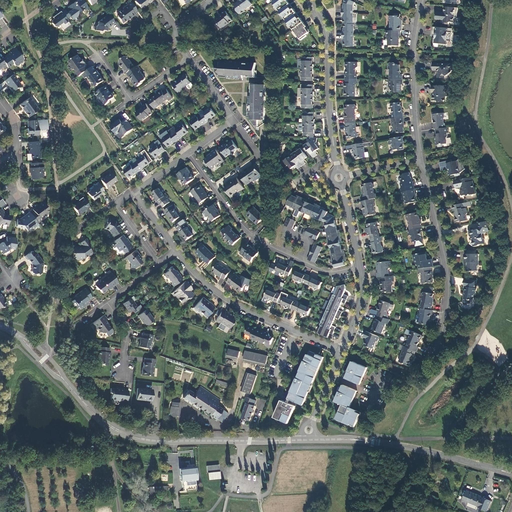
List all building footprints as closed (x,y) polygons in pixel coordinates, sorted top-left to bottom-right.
[(88,8),(81,0),(76,0),(77,0),(67,7),(71,12),(73,11),(76,14),(77,14),(83,10),(84,11),(88,8)] [(137,12),(129,0),(125,3),(127,5),(122,8),(123,9),(119,12),(121,15),(117,17),(122,24),(129,18),(130,18),(134,15),(137,12)] [(153,0),(137,0),(135,2),(140,9),(142,9),(152,2),(151,1),(152,1),(153,0)] [(240,0),(241,0),(235,5),(238,9),(237,11),(240,14),(242,14),(246,11),(245,10),(253,5),(249,0),(240,0)] [(289,5),(291,4),(287,0),(286,1),(285,0),(277,0),(273,3),(280,12),(289,5)] [(342,8),(342,13),(353,13),(353,5),(355,2),(350,0),(345,0),(344,3),(344,8),(342,8)] [(291,8),(289,5),(280,12),(287,21),(296,15),(297,14),(294,9),(293,10),(291,8)] [(458,8),(445,7),(445,10),(444,13),(436,13),(436,19),(444,20),(443,24),(449,25),(449,23),(451,22),(454,22),(454,17),(457,18),(458,8)] [(70,18),(64,9),(60,12),(61,14),(59,15),(57,14),(52,17),(54,19),(51,21),(51,23),(53,27),(56,27),(62,23),(63,25),(68,22),(66,20),(70,18)] [(217,19),(216,21),(222,29),(233,21),(226,11),(222,14),(223,15),(221,17),(219,17),(217,19)] [(353,24),(353,13),(342,13),(342,17),(344,17),(344,24),(353,24)] [(114,23),(108,14),(98,22),(97,25),(96,26),(95,31),(100,32),(101,31),(106,31),(107,27),(108,26),(109,27),(114,23)] [(390,22),(390,31),(401,31),(402,31),(402,20),(401,19),(401,14),(395,14),(395,16),(391,16),(389,17),(389,20),(390,22)] [(301,18),(299,19),(296,15),(287,21),(293,30),(304,23),(301,18)] [(306,35),(309,33),(305,27),(306,26),(304,23),(293,30),(301,41),(307,36),(306,35)] [(354,24),(353,24),(344,24),(344,31),(343,31),(343,35),(354,35),(354,24)] [(452,29),(433,27),(433,35),(436,35),(435,38),(434,38),(433,43),(439,44),(439,45),(447,46),(447,41),(451,41),(452,29)] [(390,31),(387,31),(387,39),(388,40),(388,46),(399,46),(400,39),(398,39),(398,36),(401,36),(401,31),(390,31)] [(354,46),(354,35),(343,35),(343,39),(344,39),(344,46),(354,46)] [(6,67),(7,68),(13,64),(14,66),(17,66),(22,63),(23,59),(20,56),(20,55),(19,53),(18,53),(15,49),(9,54),(11,57),(9,58),(6,56),(1,60),(6,67)] [(77,56),(69,62),(71,64),(71,66),(74,70),(75,69),(77,73),(76,73),(79,77),(82,75),(89,70),(86,66),(87,66),(83,59),(82,60),(80,58),(79,59),(77,56)] [(125,70),(127,74),(136,68),(128,57),(125,57),(120,60),(120,62),(122,65),(124,67),(125,70)] [(298,69),(302,69),(314,69),(314,65),(312,65),(312,62),(314,62),(314,58),(302,58),(302,60),(298,60),(298,69)] [(228,63),(219,62),(219,66),(220,66),(220,69),(214,68),(214,69),(215,69),(215,71),(218,76),(220,76),(219,77),(243,79),(242,80),(243,80),(243,75),(247,76),(247,77),(256,78),(255,69),(256,63),(248,63),(248,64),(244,64),(244,62),(226,61),(228,62),(228,63)] [(358,63),(345,63),(345,64),(345,67),(347,69),(347,75),(345,75),(345,80),(357,80),(357,75),(356,75),(356,69),(358,68),(358,63)] [(390,63),(388,65),(388,68),(390,70),(390,80),(402,80),(403,75),(400,75),(400,74),(402,73),(400,71),(400,65),(396,65),(394,63),(390,63)] [(453,64),(432,64),(432,71),(437,71),(438,72),(437,73),(437,79),(445,79),(445,76),(447,76),(451,72),(451,70),(453,70),(453,64)] [(96,70),(94,66),(93,67),(89,70),(82,75),(85,78),(88,77),(90,80),(92,80),(95,86),(97,86),(104,81),(100,75),(101,75),(97,70),(96,70)] [(136,68),(127,74),(130,78),(131,77),(135,83),(134,84),(136,86),(138,87),(142,84),(143,82),(145,80),(145,78),(140,70),(141,70),(139,66),(136,68)] [(314,69),(302,69),(302,81),(313,82),(313,78),(312,78),(312,75),(313,75),(314,69)] [(13,75),(4,81),(12,92),(20,86),(13,75)] [(173,85),(179,94),(183,91),(182,89),(191,83),(189,79),(189,77),(187,75),(185,75),(182,77),(182,78),(176,82),(176,83),(173,85)] [(357,80),(345,80),(345,84),(344,84),(344,89),(345,89),(345,93),(345,97),(355,97),(355,85),(357,85),(357,80)] [(390,80),(389,80),(389,88),(390,89),(391,89),(391,93),(401,93),(401,85),(402,85),(402,80),(390,80)] [(260,85),(251,83),(251,93),(252,93),(252,97),(249,96),(249,104),(249,116),(251,116),(251,120),(258,131),(258,128),(259,127),(264,124),(262,122),(262,120),(265,120),(265,97),(264,97),(264,93),(265,93),(266,85),(260,85)] [(311,85),(302,85),(302,97),(314,97),(314,92),(313,92),(313,89),(314,89),(314,85),(311,85)] [(109,90),(106,86),(96,93),(102,102),(103,102),(106,106),(110,102),(111,100),(114,98),(115,96),(113,93),(111,93),(110,94),(108,91),(109,90)] [(446,86),(431,86),(431,93),(433,93),(433,95),(432,96),(432,101),(437,101),(438,102),(443,102),(445,100),(445,97),(446,96),(446,86)] [(159,94),(154,97),(160,105),(168,100),(169,101),(173,98),(167,89),(163,92),(162,91),(159,93),(159,94)] [(314,97),(302,97),(302,108),(314,109),(314,105),(312,105),(312,102),(314,102),(314,97)] [(38,110),(29,98),(19,105),(28,117),(38,110)] [(391,104),(390,105),(391,108),(392,109),(393,119),(403,118),(403,114),(402,109),(401,109),(401,103),(391,104)] [(153,113),(146,104),(143,107),(143,108),(136,113),(141,120),(143,121),(153,113)] [(355,105),(344,106),(345,112),(345,111),(346,114),(345,114),(345,124),(346,124),(356,123),(355,111),(356,109),(356,106),(355,105)] [(202,117),(207,123),(210,121),(209,121),(213,118),(213,117),(216,115),(211,108),(204,113),(202,110),(199,112),(202,117)] [(311,113),(304,112),(303,124),(315,124),(315,120),(314,120),(314,117),(315,117),(315,113),(311,113)] [(433,125),(433,130),(435,129),(445,128),(445,124),(444,124),(443,119),(444,118),(443,113),(439,114),(437,112),(433,113),(432,114),(432,117),(433,118),(434,120),(433,120),(434,125),(433,125)] [(203,126),(207,123),(202,117),(199,119),(198,117),(191,123),(195,129),(198,127),(199,128),(203,125),(203,126)] [(393,119),(391,119),(392,126),(393,128),(394,134),(404,133),(403,126),(404,126),(403,118),(393,119)] [(116,125),(112,128),(117,135),(120,133),(124,134),(125,135),(134,129),(127,119),(122,122),(122,124),(121,124),(119,121),(117,123),(116,125)] [(37,121),(28,121),(28,129),(27,129),(27,134),(33,134),(33,136),(39,136),(38,126),(37,126),(37,121)] [(356,123),(346,124),(346,128),(346,132),(347,132),(348,140),(352,139),(352,138),(357,138),(358,137),(358,133),(357,133),(356,123)] [(315,124),(303,124),(300,124),(300,130),(301,132),(304,132),(304,136),(308,136),(314,136),(314,129),(316,130),(316,124),(315,124)] [(171,130),(179,140),(182,138),(182,137),(186,135),(185,134),(188,132),(183,125),(176,130),(174,128),(171,130)] [(445,128),(435,129),(436,135),(437,134),(437,137),(437,138),(435,138),(436,145),(438,147),(441,147),(443,144),(447,144),(446,138),(447,137),(447,133),(449,133),(448,128),(445,128)] [(175,143),(179,140),(171,130),(168,132),(169,135),(162,140),(167,147),(170,144),(171,145),(175,143)] [(402,137),(390,139),(391,144),(392,145),(393,151),(399,150),(400,151),(404,150),(402,142),(403,142),(402,137)] [(308,144),(308,143),(304,145),(308,151),(314,158),(318,155),(317,153),(315,152),(317,151),(320,149),(316,143),(317,142),(317,138),(314,138),(311,138),(311,142),(308,144)] [(225,145),(220,148),(227,157),(230,155),(235,156),(235,151),(238,149),(232,141),(228,144),(228,145),(226,146),(225,145)] [(41,142),(28,143),(28,148),(29,148),(30,152),(29,152),(29,155),(31,154),(31,159),(41,158),(40,146),(41,146),(41,142)] [(363,143),(352,145),(353,149),(352,149),(353,154),(355,154),(356,159),(365,158),(364,146),(363,143)] [(163,154),(166,151),(161,144),(158,147),(157,146),(150,151),(155,157),(158,155),(158,156),(162,153),(163,154)] [(308,151),(304,145),(301,148),(301,149),(297,152),(296,151),(293,154),(302,166),(306,164),(305,162),(304,160),(305,159),(308,157),(305,153),(308,151)] [(136,165),(141,171),(143,169),(147,166),(146,165),(150,163),(150,164),(154,161),(146,150),(142,153),(144,156),(138,161),(136,159),(133,161),(136,165)] [(220,165),(224,162),(216,150),(211,154),(212,155),(205,160),(211,169),(213,170),(215,168),(216,166),(219,163),(220,165)] [(285,160),(282,160),(282,162),(286,168),(289,165),(292,169),(294,167),(296,166),(297,167),(298,169),(302,166),(293,154),(290,156),(290,157),(285,160)] [(449,161),(439,163),(440,168),(447,166),(447,170),(448,171),(447,171),(447,172),(448,173),(449,173),(449,174),(450,174),(450,175),(451,175),(451,176),(455,175),(455,177),(458,176),(460,176),(460,174),(465,170),(463,166),(464,165),(460,159),(457,161),(455,162),(455,163),(454,163),(454,164),(454,165),(453,165),(452,162),(452,160),(449,161)] [(42,163),(31,163),(31,168),(30,168),(30,173),(31,173),(31,180),(38,180),(38,178),(42,178),(42,173),(43,172),(43,168),(42,167),(42,163)] [(137,174),(141,171),(136,165),(132,167),(131,166),(124,171),(129,177),(132,175),(133,176),(137,173),(137,174)] [(240,176),(247,185),(254,180),(254,178),(260,174),(254,166),(244,174),(244,173),(240,176)] [(190,181),(191,182),(195,179),(189,172),(187,168),(177,176),(180,180),(182,181),(184,184),(189,180),(190,181)] [(116,181),(110,173),(101,180),(107,190),(111,187),(110,186),(116,181)] [(410,173),(405,174),(404,175),(400,176),(401,182),(400,183),(401,188),(402,191),(402,192),(415,190),(413,182),(412,181),(410,173)] [(472,177),(453,181),(455,189),(461,187),(462,189),(462,190),(461,190),(460,192),(460,195),(462,196),(465,195),(467,196),(476,194),(472,177)] [(224,189),(230,198),(232,198),(235,196),(235,194),(240,191),(241,192),(244,190),(237,179),(234,181),(233,180),(229,184),(224,189)] [(100,194),(104,191),(98,183),(89,189),(90,191),(87,194),(89,197),(90,197),(93,201),(101,195),(100,194)] [(372,183),(362,185),(364,192),(363,192),(364,197),(365,197),(366,201),(374,199),(377,198),(376,194),(374,194),(373,189),(374,187),(374,184),(372,183)] [(203,191),(200,186),(191,192),(198,201),(196,202),(199,205),(208,198),(206,195),(207,195),(204,191),(203,191)] [(163,208),(170,203),(168,200),(169,199),(167,196),(165,197),(159,189),(152,194),(155,199),(156,198),(161,205),(163,208)] [(415,190),(402,192),(403,197),(404,197),(406,204),(416,202),(415,195),(416,195),(415,190)] [(296,197),(293,196),(287,205),(293,207),(293,208),(296,210),(302,198),(299,196),(298,198),(296,197)] [(86,211),(90,208),(82,198),(78,201),(79,202),(73,206),(72,207),(78,215),(85,210),(86,211)] [(306,199),(302,198),(296,210),(299,211),(300,212),(301,211),(306,213),(310,204),(307,202),(305,201),(306,199)] [(366,201),(361,202),(362,206),(363,206),(364,211),(364,213),(364,216),(366,217),(376,214),(375,208),(375,206),(374,199),(366,201)] [(30,213),(37,223),(41,221),(39,219),(43,216),(45,216),(48,214),(48,209),(44,203),(37,208),(36,207),(32,210),(33,211),(30,213)] [(463,203),(451,206),(452,211),(454,210),(455,217),(455,218),(456,222),(461,221),(462,222),(467,221),(465,215),(466,215),(467,214),(466,209),(465,209),(463,203)] [(314,205),(310,204),(306,213),(311,216),(311,217),(314,218),(320,206),(317,204),(316,206),(314,205)] [(170,217),(169,218),(173,223),(180,218),(174,210),(176,209),(173,205),(165,211),(170,217)] [(216,209),(214,206),(204,213),(207,218),(209,217),(212,222),(221,216),(217,211),(216,209)] [(324,208),(320,206),(314,218),(318,220),(318,219),(324,222),(328,213),(328,212),(325,210),(323,210),(324,208)] [(264,218),(254,208),(247,216),(257,225),(264,218)] [(4,212),(1,209),(0,209),(0,224),(8,225),(10,216),(5,215),(3,212),(4,212)] [(418,212),(406,215),(407,220),(408,220),(410,230),(422,228),(421,224),(421,220),(419,220),(418,212)] [(30,213),(29,213),(19,220),(17,220),(16,227),(25,228),(27,231),(32,227),(33,229),(39,225),(37,223),(30,213)] [(333,216),(328,213),(324,222),(326,223),(327,229),(337,226),(336,221),(334,221),(333,217),(333,216)] [(112,238),(121,231),(119,228),(118,228),(115,223),(112,222),(113,221),(107,218),(105,223),(106,224),(104,229),(108,231),(110,235),(112,238)] [(486,222),(479,223),(480,227),(478,230),(469,231),(469,232),(469,236),(471,238),(472,238),(472,240),(471,242),(472,246),(474,247),(479,246),(479,245),(484,244),(485,243),(484,239),(482,238),(482,235),(483,233),(484,234),(485,233),(488,232),(486,222)] [(187,223),(179,229),(183,236),(182,236),(186,241),(193,236),(187,228),(189,227),(187,223)] [(376,223),(367,225),(368,228),(366,229),(367,232),(368,236),(370,235),(371,239),(380,237),(379,233),(378,233),(376,223)] [(226,229),(224,229),(222,232),(225,236),(223,238),(225,240),(227,240),(232,246),(240,239),(237,235),(236,237),(233,234),(234,233),(232,231),(232,230),(229,226),(226,229)] [(338,231),(337,226),(327,229),(328,235),(327,235),(328,239),(341,236),(340,232),(338,233),(338,231)] [(410,230),(408,231),(409,235),(411,235),(412,242),(423,240),(422,235),(420,235),(420,232),(423,232),(422,228),(410,230)] [(342,240),(341,236),(328,239),(329,243),(330,242),(331,248),(341,246),(340,242),(340,240),(342,240)] [(0,244),(0,250),(3,254),(10,249),(15,250),(16,239),(7,237),(6,242),(3,244),(2,243),(0,244)] [(123,241),(121,237),(111,244),(114,248),(115,247),(118,252),(121,250),(123,254),(128,250),(127,249),(131,247),(127,242),(126,243),(124,240),(123,241)] [(380,237),(371,239),(371,243),(369,243),(370,248),(372,248),(372,250),(373,250),(374,254),(383,252),(384,251),(382,246),(381,246),(380,241),(382,241),(381,237),(380,237)] [(91,246),(86,239),(80,244),(82,247),(79,249),(78,248),(72,248),(72,254),(73,254),(73,256),(74,257),(76,261),(82,260),(82,259),(84,259),(87,256),(89,257),(91,255),(91,253),(88,248),(91,246)] [(251,248),(247,244),(240,254),(251,262),(254,258),(255,258),(258,254),(251,249),(251,248)] [(205,262),(208,265),(215,258),(204,246),(196,254),(199,257),(200,256),(202,258),(201,259),(205,262)] [(342,250),(341,246),(331,248),(332,254),(331,254),(332,258),(345,255),(344,251),(342,252),(342,250)] [(140,257),(135,250),(125,258),(130,266),(130,268),(134,269),(142,264),(139,260),(138,258),(140,257)] [(29,260),(33,266),(40,260),(36,254),(34,255),(32,252),(24,257),(26,260),(29,260)] [(418,254),(413,255),(414,261),(415,262),(416,265),(417,265),(418,265),(419,269),(419,274),(421,273),(422,278),(421,279),(422,283),(423,284),(433,283),(432,276),(433,276),(432,272),(431,268),(433,268),(433,267),(431,260),(427,260),(426,254),(420,255),(418,254)] [(467,254),(465,254),(465,260),(465,263),(466,263),(466,265),(466,271),(470,271),(470,272),(473,272),(473,271),(477,271),(477,267),(478,265),(478,254),(476,254),(467,254)] [(345,255),(332,258),(333,262),(334,262),(335,268),(342,266),(345,265),(345,261),(344,260),(346,259),(345,255)] [(40,260),(33,266),(32,272),(33,274),(39,275),(41,274),(43,263),(42,261),(41,262),(40,260)] [(391,261),(376,263),(377,268),(378,269),(378,273),(377,273),(377,278),(381,277),(389,277),(388,270),(389,269),(389,266),(391,266),(391,261)] [(278,266),(273,264),(270,271),(273,272),(276,270),(281,272),(282,276),(286,274),(290,276),(293,268),(289,266),(289,267),(279,263),(278,266)] [(226,270),(218,264),(212,272),(217,275),(217,276),(221,279),(221,278),(224,280),(231,272),(227,269),(226,270)] [(173,287),(182,279),(178,274),(176,274),(171,267),(167,271),(167,272),(164,274),(164,277),(166,279),(168,279),(171,283),(171,285),(173,287)] [(306,275),(296,271),(293,278),(298,280),(299,283),(303,282),(306,284),(310,276),(306,274),(306,275)] [(118,284),(111,273),(107,276),(100,281),(100,283),(95,287),(98,291),(100,291),(102,295),(108,290),(111,287),(111,288),(118,284)] [(234,274),(227,283),(235,289),(240,292),(242,292),(244,288),(247,284),(237,277),(237,276),(234,274)] [(314,277),(310,276),(306,284),(314,287),(315,290),(319,289),(320,289),(323,282),(313,278),(314,277)] [(389,277),(381,277),(381,282),(382,292),(383,293),(393,292),(392,287),(393,286),(393,281),(394,281),(394,276),(389,277)] [(474,280),(464,279),(463,283),(464,283),(463,290),(464,290),(464,294),(465,294),(465,297),(463,297),(462,303),(464,305),(468,305),(470,304),(470,300),(472,300),(473,299),(474,294),(475,294),(477,285),(476,285),(473,284),(474,280)] [(188,290),(190,288),(185,282),(171,294),(173,297),(176,298),(181,304),(187,300),(189,300),(193,296),(190,292),(188,290)] [(346,285),(338,286),(335,295),(347,300),(349,296),(344,294),(346,291),(346,289),(346,288),(346,286),(346,285)] [(89,301),(92,299),(85,289),(75,296),(75,297),(72,299),(73,301),(70,303),(76,313),(83,308),(84,309),(88,305),(87,303),(88,301),(89,301)] [(277,294),(268,290),(265,297),(268,298),(269,301),(273,300),(278,302),(282,294),(278,292),(277,294)] [(420,305),(419,308),(421,308),(431,310),(432,306),(433,306),(433,301),(432,301),(433,294),(423,292),(423,293),(422,294),(421,297),(422,298),(421,304),(420,305)] [(335,295),(334,294),(331,302),(341,306),(342,302),(345,303),(347,300),(335,295)] [(294,301),(284,297),(282,302),(282,304),(285,305),(286,309),(290,307),(295,310),(299,302),(295,300),(294,301)] [(130,298),(122,304),(125,308),(124,309),(126,312),(127,311),(129,313),(132,311),(137,307),(130,298)] [(206,301),(202,298),(193,309),(197,313),(200,313),(206,319),(210,313),(214,308),(209,303),(208,304),(205,302),(206,301)] [(390,304),(381,301),(379,307),(378,307),(377,311),(378,311),(377,316),(380,317),(388,319),(389,314),(387,314),(390,304)] [(302,303),(299,302),(295,310),(302,313),(304,317),(308,315),(311,308),(302,305),(302,303)] [(339,310),(341,306),(331,302),(328,309),(341,315),(343,312),(339,310)] [(139,305),(137,307),(132,311),(134,314),(142,308),(139,305)] [(431,310),(421,308),(420,316),(421,317),(419,324),(429,325),(430,318),(432,318),(433,311),(431,310)] [(341,315),(328,309),(324,317),(334,321),(336,317),(340,319),(341,315)] [(154,322),(146,310),(137,317),(142,323),(143,323),(146,326),(147,327),(154,322)] [(224,314),(221,312),(215,322),(219,324),(219,323),(229,329),(234,321),(228,317),(229,316),(225,314),(224,314)] [(107,321),(104,316),(90,326),(94,332),(97,330),(99,334),(104,334),(105,334),(106,337),(108,337),(113,334),(109,328),(108,329),(107,327),(107,326),(105,322),(107,321)] [(333,325),(334,321),(324,317),(321,325),(322,325),(335,331),(336,327),(333,325)] [(388,319),(380,317),(378,320),(376,319),(374,324),(375,324),(372,330),(382,334),(386,324),(388,325),(390,320),(388,319)] [(335,331),(322,325),(319,333),(328,337),(330,333),(333,334),(335,331)] [(252,328),(249,327),(246,333),(252,336),(251,338),(258,341),(258,340),(262,330),(258,329),(257,331),(256,330),(255,327),(252,328)] [(266,332),(262,330),(258,340),(265,343),(265,342),(271,344),(274,338),(270,336),(269,333),(266,335),(265,334),(266,332)] [(380,337),(366,331),(364,337),(367,338),(364,345),(369,348),(370,347),(373,349),(377,341),(378,342),(380,337)] [(408,343),(406,347),(416,351),(417,352),(419,347),(417,347),(420,340),(421,340),(422,337),(422,336),(411,331),(407,341),(408,343)] [(153,337),(142,335),(139,348),(148,350),(150,342),(152,342),(153,337)] [(233,351),(235,345),(224,343),(222,351),(227,352),(228,350),(233,351)] [(406,347),(403,346),(401,350),(403,351),(401,356),(399,362),(409,366),(411,361),(411,359),(413,360),(414,355),(416,351),(406,347)] [(110,348),(99,347),(99,351),(97,351),(97,355),(98,356),(97,363),(103,364),(104,365),(108,366),(109,359),(108,359),(109,358),(110,358),(111,353),(109,353),(110,348)] [(269,353),(245,347),(244,353),(268,358),(269,353)] [(324,357),(310,351),(289,399),(291,400),(303,405),(324,357)] [(155,358),(143,356),(143,359),(142,361),(141,369),(140,369),(140,374),(151,375),(153,362),(154,363),(155,358)] [(367,368),(353,361),(346,377),(345,378),(360,385),(363,378),(359,376),(360,373),(364,375),(367,368)] [(245,367),(243,375),(251,377),(253,369),(245,367)] [(251,377),(243,375),(239,386),(247,388),(251,377)] [(189,390),(182,386),(177,394),(211,415),(212,413),(218,416),(223,409),(217,405),(217,404),(212,401),(215,395),(194,382),(189,390)] [(152,385),(136,383),(135,395),(150,397),(152,385)] [(357,391),(343,385),(336,402),(343,405),(337,418),(351,424),(351,425),(354,426),(361,412),(350,407),(353,401),(349,399),(351,396),(354,398),(357,391)] [(113,388),(107,387),(106,391),(107,393),(107,398),(114,399),(115,400),(118,401),(119,400),(123,400),(125,390),(120,389),(120,388),(113,387),(113,388)] [(253,397),(244,394),(238,414),(247,416),(253,397)] [(289,423),(296,406),(290,403),(288,403),(282,400),(276,417),(289,423)] [(171,402),(170,416),(179,417),(181,402),(171,402)] [(220,460),(207,461),(208,468),(220,466),(220,460)] [(181,465),(182,475),(191,474),(191,477),(197,476),(196,464),(181,465)] [(220,466),(208,468),(209,476),(222,474),(220,466)] [(482,498),(466,491),(462,501),(468,504),(468,505),(477,509),(478,508),(488,511),(492,502),(485,499),(485,500),(481,499),(482,498)]
